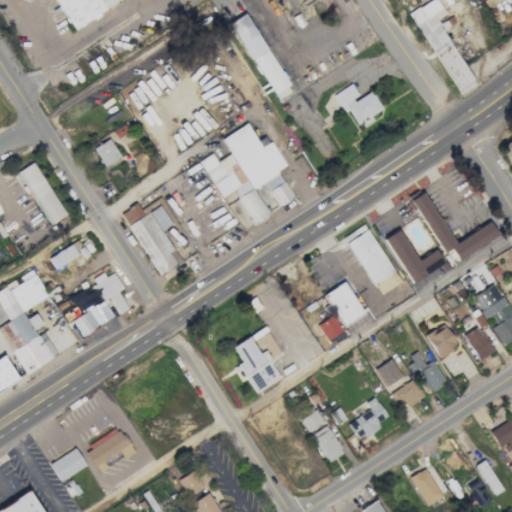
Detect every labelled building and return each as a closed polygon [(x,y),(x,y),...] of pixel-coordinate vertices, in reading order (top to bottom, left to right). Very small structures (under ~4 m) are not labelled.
[(21,0),(24,3),(29,0),(53,0),(71,29),(120,0),(21,0)] [(405,13),(417,6),(418,7),(427,0),(435,0),(439,6),(440,5),(445,12),(435,19),(438,23),(436,24),(447,39),(446,40),(472,79),(456,89),(414,25),(414,26),(405,13)] [(243,13),(228,22),(275,100),(290,91),(243,13)] [(356,130),(372,120),(369,115),(381,109),(369,90),(358,97),(350,83),(334,93),(356,130)] [(252,224),(268,215),(254,188),(263,183),(276,207),(292,198),(277,169),(283,166),(267,135),(256,141),(247,123),(220,137),(229,154),(215,161),(211,154),(200,160),(219,197),(233,189),(252,224)] [(511,136),(499,144),(511,165),(511,136)] [(118,159),(109,139),(92,146),(101,166),(118,159)] [(49,224),(65,214),(31,162),(15,173),(49,224)] [(406,205),(419,197),(451,247),(484,225),(494,239),(454,265),(447,253),(436,260),(441,267),(408,288),(379,244),(395,234),(414,263),(435,250),(406,205)] [(345,242),(377,295),(398,282),(366,229),(345,242)] [(77,254),(70,243),(46,258),(53,269),(77,254)] [(0,331),(23,373),(54,357),(38,326),(41,325),(35,313),(25,318),(21,310),(38,301),(51,324),(59,320),(32,270),(0,287),(0,308),(6,321),(0,324),(0,331)] [(117,291),(121,288),(111,270),(91,280),(101,300),(108,297),(117,313),(126,308),(117,291)] [(322,294),(342,326),(362,313),(342,281),(322,294)] [(494,322),(510,313),(493,283),(471,296),(483,318),(490,314),(494,322)] [(112,320),(104,300),(79,310),(75,301),(60,307),(71,336),(112,320)] [(323,339),(339,332),(332,316),(316,323),(323,339)] [(511,316),(490,326),(499,345),(511,338),(511,316)] [(434,356),(454,347),(444,324),(423,333),(434,356)] [(477,360),(492,351),(477,325),(461,335),(477,360)] [(278,379),(263,351),(257,354),(247,336),(231,346),(240,361),(237,363),(253,393),(278,379)] [(422,364),(416,351),(406,356),(425,392),(443,382),(431,360),(422,364)] [(0,358),(0,389),(17,381),(4,357),(0,358)] [(400,376),(389,359),(372,369),(383,387),(400,376)] [(420,398),(412,380),(388,391),(396,410),(420,398)] [(378,427),(375,422),(385,416),(373,396),(363,402),(367,409),(345,422),(356,440),(378,427)] [(328,412),(335,425),(344,419),(337,407),(328,412)] [(297,419),(306,432),(322,421),(314,409),(297,419)] [(487,431),(497,447),(510,439),(511,441),(511,420),(510,417),(487,431)] [(341,453),(326,425),(309,434),(324,462),(341,453)] [(82,449),(96,473),(105,467),(102,462),(118,452),(122,459),(132,453),(117,427),(82,449)] [(58,481),(84,465),(73,447),(47,463),(58,481)] [(501,489),(482,459),(473,465),(492,495),(501,489)] [(406,477),(425,506),(440,496),(422,467),(406,477)] [(175,479),(187,500),(203,490),(191,470),(175,479)] [(489,502),(474,476),(462,482),(477,509),(489,502)] [(0,511),(40,511),(27,490),(0,506),(0,511)] [(217,511),(208,492),(192,500),(197,511),(217,511)] [(382,511),(374,499),(359,509),(361,511),(382,511)]
